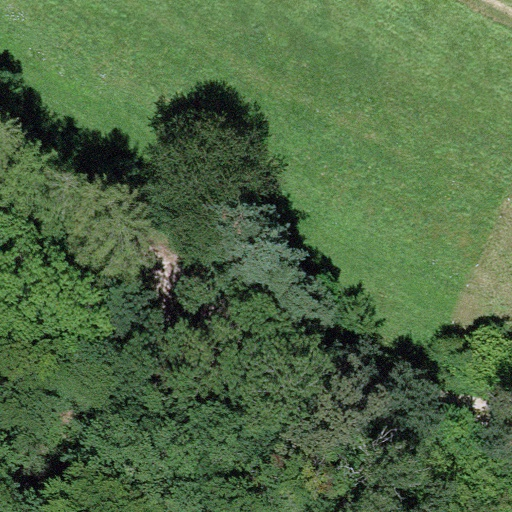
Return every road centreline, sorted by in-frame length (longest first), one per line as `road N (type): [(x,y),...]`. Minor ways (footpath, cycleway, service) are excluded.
road 1 (track): [(230,308),(344,378),(511,415)]
road 2 (track): [(0,166),(230,308)]
road 3 (track): [(0,243),(108,311),(164,323),(230,308)]
